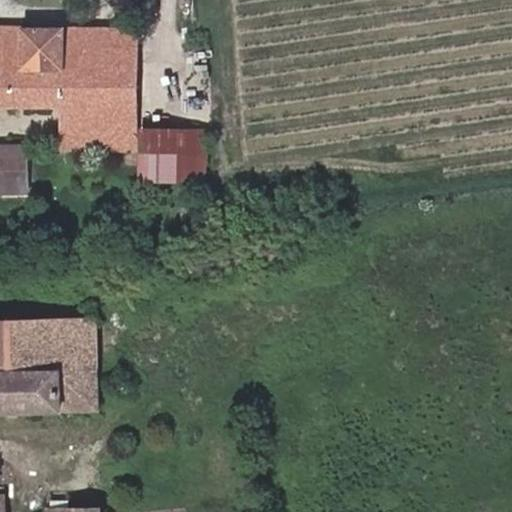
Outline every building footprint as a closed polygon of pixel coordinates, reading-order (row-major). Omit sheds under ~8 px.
[(0,28),(0,68),(65,70),(66,30),(0,28)] [(65,70),(61,114),(115,115),(113,156),(139,157),(138,184),(204,186),(206,132),(138,130),(140,32),(66,30),(65,70)] [(65,70),(0,68),(0,112),(5,113),(61,114),(65,70)] [(115,115),(61,114),(60,154),(113,156),(115,115)] [(0,201),(29,202),(29,152),(0,150),(0,201)] [(0,415),(99,411),(98,328),(92,328),(0,331),(0,415)] [(51,511),(47,511),(46,511),(101,511),(101,510),(66,511),(66,503),(51,504),(51,511)]
